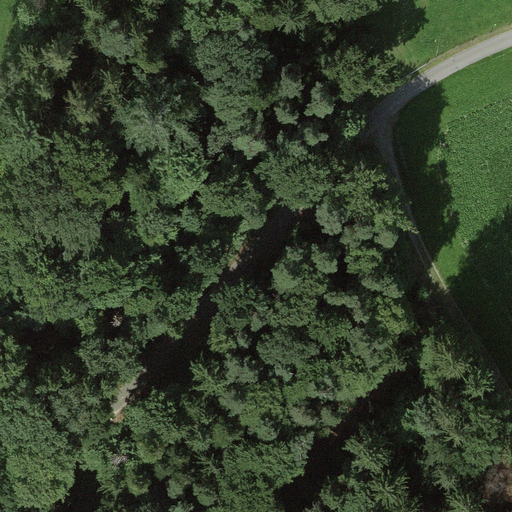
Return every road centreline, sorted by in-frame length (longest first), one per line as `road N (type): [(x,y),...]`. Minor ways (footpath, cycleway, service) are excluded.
road 1 (unclassified): [(0,502),(22,494),(98,433),(380,115),(452,66),(511,41)]
road 2 (track): [(380,115),(424,244),(511,392)]
